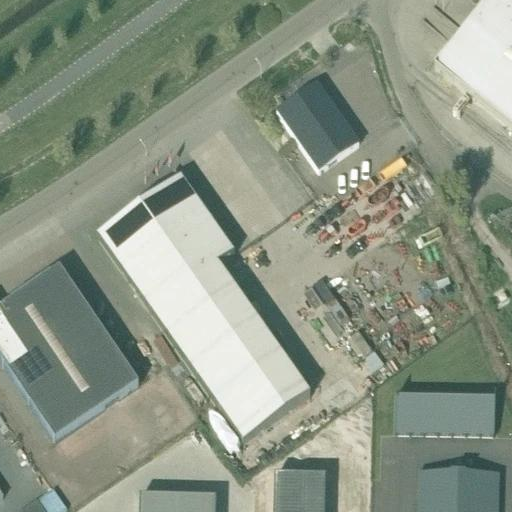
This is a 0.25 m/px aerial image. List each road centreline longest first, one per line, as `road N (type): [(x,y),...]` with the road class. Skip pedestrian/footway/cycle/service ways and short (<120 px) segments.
road 1 (unclassified): [(0,232),(343,0)]
road 2 (unclassified): [(511,195),(464,170),(419,126),(365,0)]
road 3 (unknown): [(308,24),(384,144),(378,166),(347,183)]
